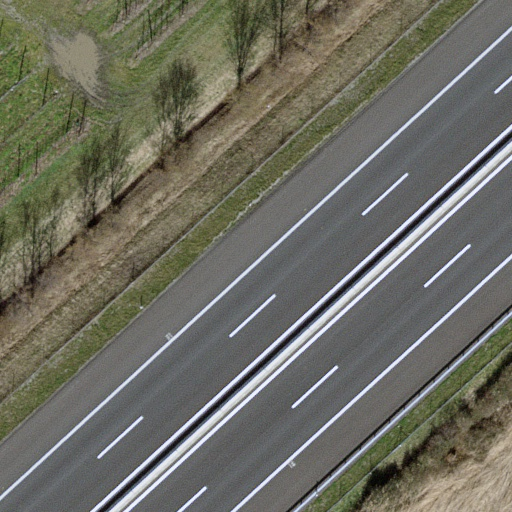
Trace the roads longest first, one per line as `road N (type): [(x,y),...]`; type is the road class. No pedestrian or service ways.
road 1 (motorway): [(511,75),(37,511)]
road 2 (motorway): [(179,511),(511,206)]
